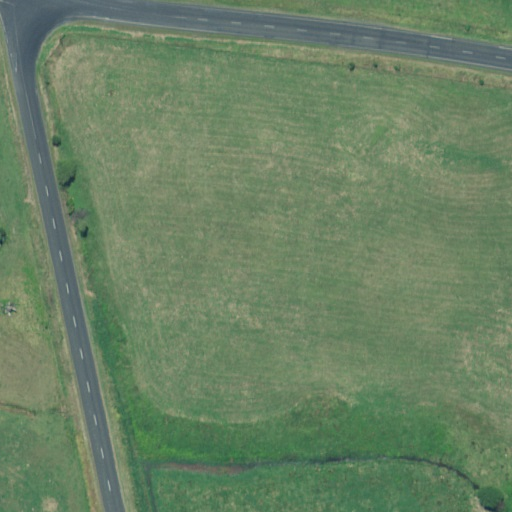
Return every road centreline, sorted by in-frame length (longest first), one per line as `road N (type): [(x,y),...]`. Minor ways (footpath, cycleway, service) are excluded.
road 1 (unclassified): [(120,511),(17,0)]
road 2 (tertiary): [(80,0),(511,60)]
